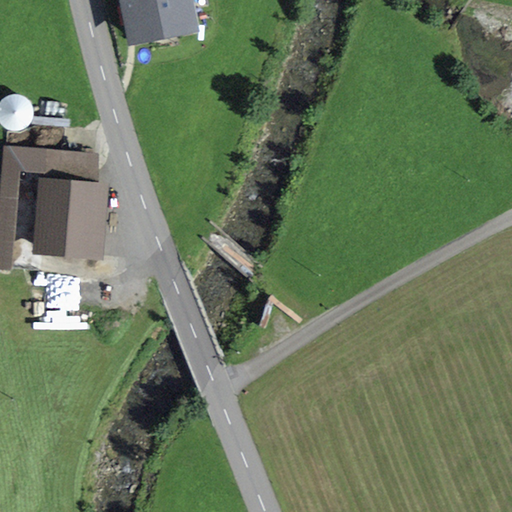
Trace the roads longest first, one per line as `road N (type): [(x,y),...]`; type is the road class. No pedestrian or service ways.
road 1 (tertiary): [(266,511),(147,225),(86,0)]
road 2 (track): [(511,226),(217,393)]
